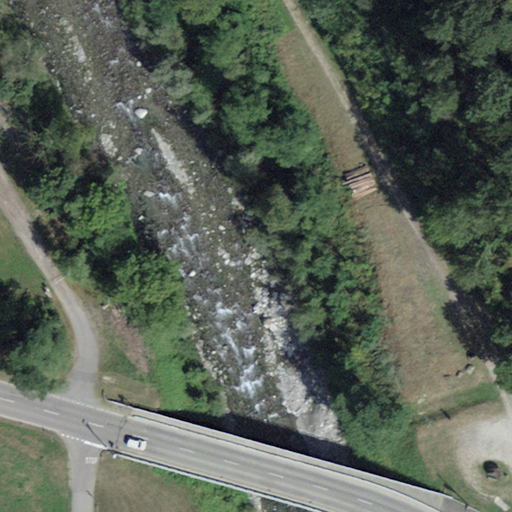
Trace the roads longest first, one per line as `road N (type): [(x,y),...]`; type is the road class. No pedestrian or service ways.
road 1 (secondary): [(83,420),(380,511)]
road 2 (track): [(83,420),(86,356),(77,319),(0,184)]
